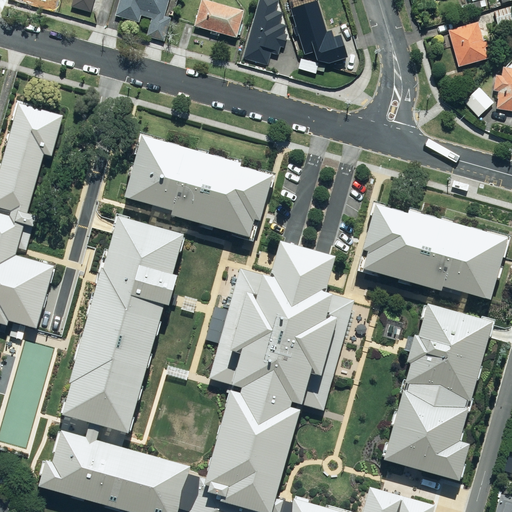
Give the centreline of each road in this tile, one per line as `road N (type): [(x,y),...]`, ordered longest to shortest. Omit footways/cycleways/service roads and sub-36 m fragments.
road 1 (residential): [(0,32),(374,136)]
road 2 (unknown): [(350,130),(322,237),(304,255),(292,251),(287,234),(316,120)]
road 3 (unknown): [(117,65),(68,323)]
